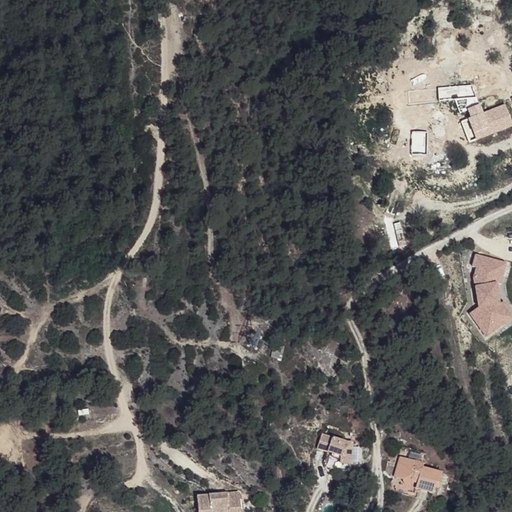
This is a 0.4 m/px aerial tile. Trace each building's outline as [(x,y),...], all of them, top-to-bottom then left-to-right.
[(429,0),(432,8),(443,6),(442,0),(429,0)] [(478,169),(490,164),(481,142),(490,138),(483,123),(473,123),(468,113),(433,116),(434,124),(427,125),(433,178),(433,188),(442,184),(438,126),(459,124),(478,169)] [(481,142),(490,164),(511,153),(511,128),(490,138),(481,142)] [(433,188),(433,178),(422,182),(423,191),(433,188)] [(486,317),(504,309),(500,300),(499,289),(504,289),(503,278),(473,278),(473,290),(477,290),(478,299),(486,317)] [(504,309),(486,317),(490,327),(484,335),(506,352),(511,344),(511,343),(509,341),(511,336),(511,320),(508,318),(504,309)] [(450,425),(454,445),(467,443),(463,423),(450,425)] [(349,438),(327,428),(321,441),(343,451),(341,458),(352,460),(355,439),(349,438)] [(388,453),(382,471),(389,473),(388,477),(387,481),(388,482),(389,483),(390,483),(391,483),(393,481),(402,484),(399,492),(418,498),(423,482),(427,483),(430,472),(411,465),(412,461),(388,453)] [(204,496),(205,511),(248,511),(246,492),(204,496)]
